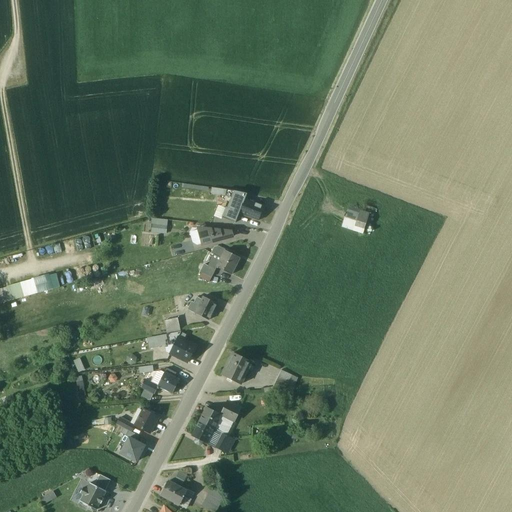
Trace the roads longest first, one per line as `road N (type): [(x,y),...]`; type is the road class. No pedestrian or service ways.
road 1 (secondary): [(379,0),(280,220),(130,511)]
road 2 (track): [(14,0),(18,47),(2,89),(29,250)]
